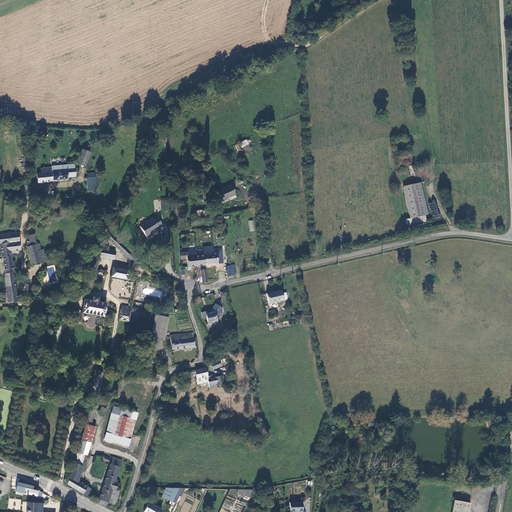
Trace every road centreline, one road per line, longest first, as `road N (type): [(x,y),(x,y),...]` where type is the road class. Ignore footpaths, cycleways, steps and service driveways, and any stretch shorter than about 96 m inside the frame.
road 1 (unclassified): [(122,511),(161,387),(168,374),(200,359),(191,293),(458,232)]
road 2 (track): [(511,229),(500,0)]
